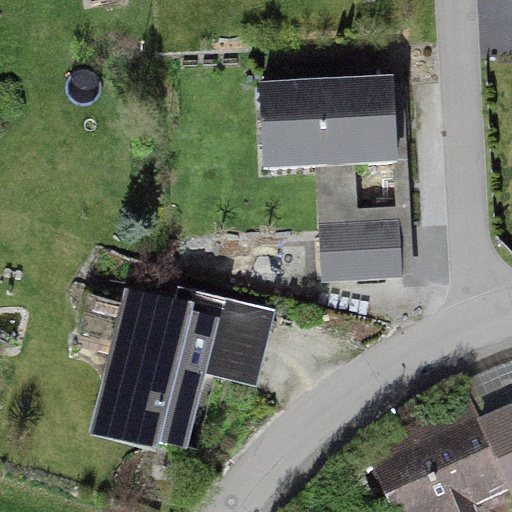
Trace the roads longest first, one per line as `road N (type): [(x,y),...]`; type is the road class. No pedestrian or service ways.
road 1 (residential): [(227,511),(306,421),(473,314)]
road 2 (residential): [(473,314),(454,0)]
